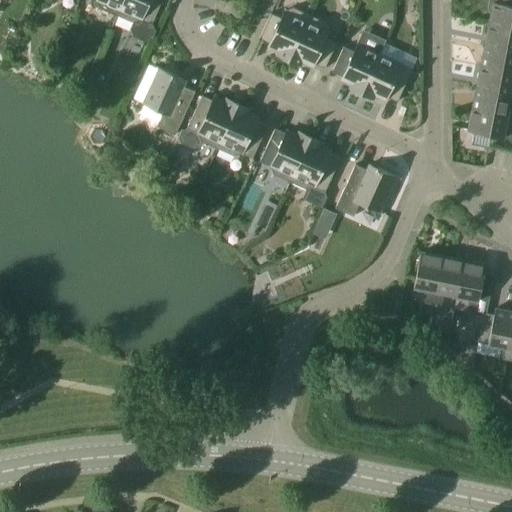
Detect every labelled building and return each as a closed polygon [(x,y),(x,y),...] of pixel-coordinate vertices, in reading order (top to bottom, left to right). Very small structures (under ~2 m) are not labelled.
[(100,9),(116,16),(123,0),(92,0),(97,2),(100,9)] [(140,20),(152,25),(162,0),(123,0),(116,16),(133,23),(140,20)] [(492,4),(488,26),(511,30),(511,0),(499,0),(498,5),(492,4)] [(277,56),(288,61),(309,16),(293,8),(285,12),(281,20),(270,15),(259,40),(270,45),(268,48),(278,53),(277,56)] [(313,65),(324,70),(336,45),(325,40),(328,32),(325,23),(309,16),(288,61),(300,67),(302,63),(312,68),(313,65)] [(511,30),(488,26),(484,47),(511,52),(511,30)] [(361,95),(379,55),(357,45),(354,53),(343,48),(331,73),(342,78),(341,81),(351,86),(349,89),(361,95)] [(511,74),(511,52),(484,47),(480,68),(511,74)] [(386,98),(397,103),(412,70),(379,55),(361,95),(373,100),(374,97),(384,101),(386,98)] [(125,65),(121,74),(123,80),(131,83),(138,66),(131,63),(125,65)] [(511,74),(480,68),(476,89),(511,96),(511,91),(511,74)] [(156,127),(175,136),(195,92),(183,87),(185,81),(159,69),(143,105),(162,114),(156,127)] [(476,89),(472,111),(511,118),(511,108),(509,108),(511,96),(476,89)] [(200,142),(217,149),(237,105),(226,100),(224,103),(214,98),(212,102),(201,97),(186,129),(197,134),(200,142)] [(240,154),(252,159),(267,127),(256,122),(257,118),(247,114),(249,110),(237,105),(217,149),(233,157),(240,154)] [(503,139),(511,140),(511,118),(472,111),(468,132),(503,139)] [(273,175),(289,183),(310,139),(298,133),(297,136),(286,132),(285,135),(274,130),(259,163),(271,168),(273,175)] [(314,188),(324,193),(339,160),(329,155),(330,152),(320,147),(321,144),(310,139),(289,183),(305,190),(314,188)] [(334,209),(353,218),(359,205),(379,214),(395,178),(369,166),(366,171),(355,166),(334,209)] [(324,209),(315,228),(327,234),(336,214),(324,209)] [(266,230),(272,218),(261,213),(255,225),(266,230)] [(433,304),(442,258),(420,253),(413,288),(426,291),(424,303),(432,304),(433,304)] [(443,294),(455,297),(463,262),(442,258),(433,304),(432,304),(430,316),(439,318),(443,294)] [(484,267),(463,262),(455,297),(452,310),(468,313),(466,325),(480,328),(482,316),(484,317),(484,315),(492,278),(482,276),(483,272),(484,267)] [(506,360),(511,332),(511,313),(494,310),(492,317),(487,344),(500,347),(499,359),(506,360)] [(492,317),(484,315),(484,317),(482,316),(480,328),(477,342),(487,344),(492,317)]
